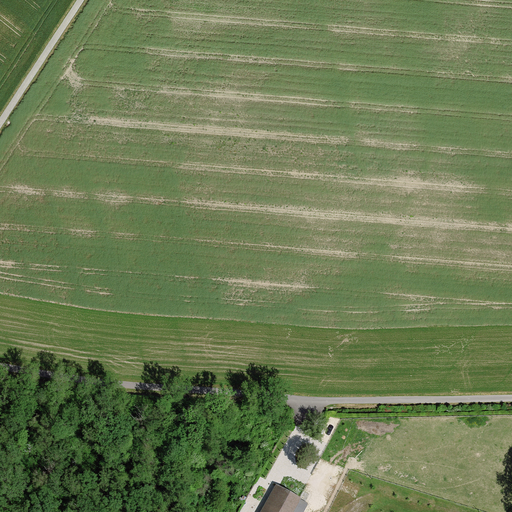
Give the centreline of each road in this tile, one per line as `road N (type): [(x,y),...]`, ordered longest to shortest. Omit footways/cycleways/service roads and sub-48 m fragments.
road 1 (unclassified): [(0,366),(315,401),(511,398)]
road 2 (track): [(0,123),(80,0)]
